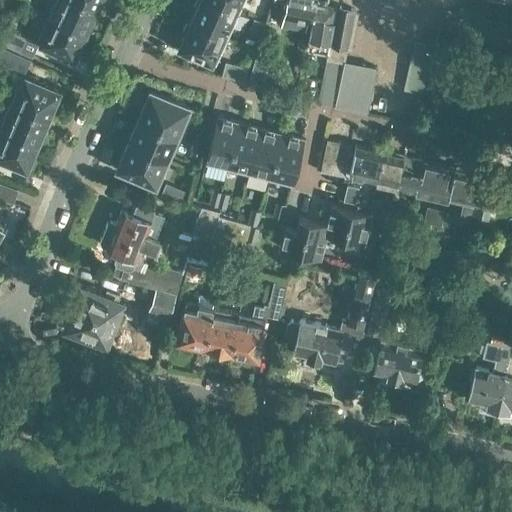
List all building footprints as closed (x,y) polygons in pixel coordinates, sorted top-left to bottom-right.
[(84,0),(56,0),(50,14),(86,31),(87,28),(91,27),(94,21),(92,17),(97,6),(84,0)] [(198,8),(192,20),(228,36),(239,10),(216,0),(197,0),(195,5),(198,8)] [(216,0),(239,10),(244,0),(216,0)] [(278,0),(288,2),(285,17),(287,17),(285,27),(306,32),(308,22),(312,23),(316,1),(312,0),(278,0)] [(309,48),(329,53),(338,5),(339,0),(323,0),(323,2),(316,1),(312,23),(314,24),(309,48)] [(329,53),(318,100),(367,113),(377,60),(347,53),(356,10),(338,5),(329,53)] [(86,31),(50,14),(38,41),(74,57),(80,44),(84,43),(87,37),(85,33),(86,31)] [(266,24),(255,19),(250,32),(263,37),(266,24)] [(222,50),(228,36),(192,20),(191,23),(187,22),(184,31),(186,33),(179,47),(216,63),(222,50)] [(27,38),(7,29),(1,41),(21,51),(27,38)] [(0,45),(0,60),(18,68),(12,84),(12,87),(14,89),(16,91),(12,100),(48,116),(49,114),(53,113),(56,106),(54,103),(59,90),(25,75),(31,59),(0,45)] [(256,60),(265,63),(270,49),(259,47),(256,60)] [(223,75),(244,81),(248,68),(227,62),(223,75)] [(178,132),(184,135),(195,109),(150,90),(139,116),(178,132)] [(12,100),(1,125),(38,141),(39,138),(43,137),(46,130),(44,126),(48,116),(12,100)] [(240,121),(218,115),(206,162),(228,168),(240,121)] [(139,116),(128,141),(167,157),(178,132),(139,116)] [(240,121),(228,168),(249,173),(261,127),(240,121)] [(37,143),(38,141),(1,125),(0,128),(0,156),(27,168),(32,155),(36,153),(39,146),(37,143)] [(261,127),(249,173),(270,179),(282,132),(261,127)] [(206,130),(199,128),(195,140),(203,142),(206,130)] [(291,185),(304,138),(282,132),(270,179),(291,185)] [(327,137),(321,169),(321,168),(320,169),(333,172),(340,140),(327,137)] [(352,143),(340,140),(333,172),(345,175),(352,143)] [(128,141),(117,167),(156,184),(167,157),(128,141)] [(348,175),(377,182),(384,151),(383,146),(376,145),(373,148),(356,144),(348,175)] [(404,156),(384,151),(377,182),(397,187),(404,156)] [(478,154),(476,164),(483,166),(485,156),(478,154)] [(397,187),(417,192),(424,161),(404,156),(397,187)] [(417,192),(447,199),(455,168),(424,161),(417,192)] [(480,174),(455,168),(447,199),(462,203),(460,214),(470,216),(480,174)] [(0,183),(0,196),(14,202),(18,190),(0,183)] [(347,183),(343,199),(356,202),(360,186),(347,183)] [(214,190),(211,202),(218,204),(221,192),(214,190)] [(221,192),(218,204),(226,206),(229,194),(221,192)] [(392,203),(373,198),(371,206),(390,211),(392,203)] [(478,201),(473,226),(485,228),(491,204),(478,201)] [(108,221),(101,239),(102,243),(108,245),(116,248),(111,260),(114,265),(111,272),(137,281),(157,287),(177,293),(183,272),(178,270),(148,260),(152,248),(155,250),(159,239),(156,237),(164,215),(154,211),(153,206),(142,202),(138,204),(134,213),(123,208),(119,219),(118,219),(117,221),(112,219),(108,221)] [(274,215),(282,217),(285,204),(277,202),(274,215)] [(424,218),(431,220),(442,222),(446,207),(428,202),(424,218)] [(364,242),(371,213),(332,204),(327,223),(328,223),(325,232),(326,232),(364,242)] [(202,205),(192,231),(243,250),(246,240),(251,224),(236,220),(219,214),(220,210),(202,205)] [(260,211),(252,210),(249,222),(257,224),(260,211)] [(386,225),(389,212),(381,210),(378,223),(386,225)] [(328,223),(327,223),(300,216),(297,228),(286,226),(281,247),(320,256),(326,232),(325,232),(328,223)] [(251,225),(248,238),(256,240),(259,228),(251,225)] [(385,250),(379,275),(366,327),(384,331),(395,280),(389,278),(395,253),(385,250)] [(198,287),(203,266),(193,263),(190,264),(183,284),(198,287)] [(228,284),(231,271),(221,268),(217,282),(228,284)] [(366,327),(379,275),(355,269),(343,328),(301,319),(301,321),(293,319),(289,322),(286,333),(288,337),(297,339),(294,351),(306,353),(304,361),(319,365),(321,357),(334,360),(334,358),(343,360),(346,350),(351,348),(361,351),(366,327)] [(251,313),(240,311),(231,350),(234,350),(233,354),(245,357),(246,353),(258,356),(267,314),(282,317),(288,285),(272,281),(268,301),(262,299),(262,301),(254,300),(251,313)] [(68,325),(106,340),(112,326),(122,330),(127,317),(116,313),(121,302),(118,301),(121,294),(108,289),(106,296),(79,285),(72,303),(76,304),(68,325)] [(157,287),(150,310),(171,317),(177,293),(157,287)] [(203,344),(204,344),(212,305),(214,300),(198,296),(197,302),(185,299),(177,338),(192,341),(194,344),(200,345),(203,344)] [(204,344),(231,350),(240,311),(212,305),(204,344)] [(428,324),(424,341),(439,345),(443,328),(428,324)] [(511,337),(492,332),(490,340),(486,339),(482,353),(494,356),(491,368),(476,365),(476,368),(472,367),(469,377),(473,378),(468,397),(481,400),(479,409),(495,413),(511,348),(511,337)] [(382,338),(375,370),(387,373),(385,381),(401,385),(402,377),(415,380),(415,378),(420,379),(423,377),(425,369),(424,366),(418,365),(422,348),(408,345),(409,343),(394,340),(394,341),(382,338)] [(511,348),(495,413),(511,417),(511,412),(511,348)]
